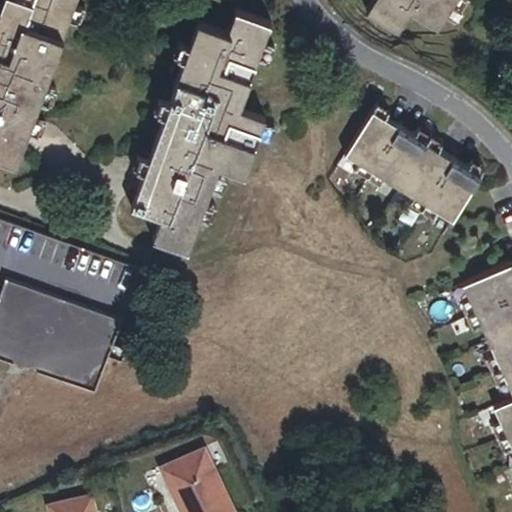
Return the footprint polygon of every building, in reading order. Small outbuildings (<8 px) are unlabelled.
[(0,160),(14,165),(72,0),(0,0),(0,2),(0,160)] [(395,32),(397,29),(400,31),(413,12),(436,26),(451,0),(370,0),(363,13),(395,32)] [(196,20),(129,205),(158,215),(150,240),(187,253),(219,165),(245,175),(266,118),(239,108),(271,22),(233,8),(225,30),(196,20)] [(362,163),(387,178),(415,196),(441,211),(454,219),(482,174),(375,108),(347,154),(362,163)] [(379,190),(387,178),(362,163),(355,175),(379,190)] [(441,211),(415,196),(408,207),(434,223),(441,211)] [(0,361),(96,396),(142,269),(0,218),(0,361)] [(471,297),(482,322),(496,353),(507,378),(511,388),(511,261),(465,282),(471,297)] [(471,327),(482,322),(471,297),(460,302),(471,327)] [(507,378),(496,353),(485,358),(496,383),(507,378)] [(511,396),(496,404),(503,421),(511,440),(511,396)] [(511,448),(511,440),(503,421),(492,426),(504,453),(511,448)] [(233,511),(200,444),(157,465),(179,511),(233,511)] [(98,511),(93,489),(49,499),(51,511),(98,511)]
